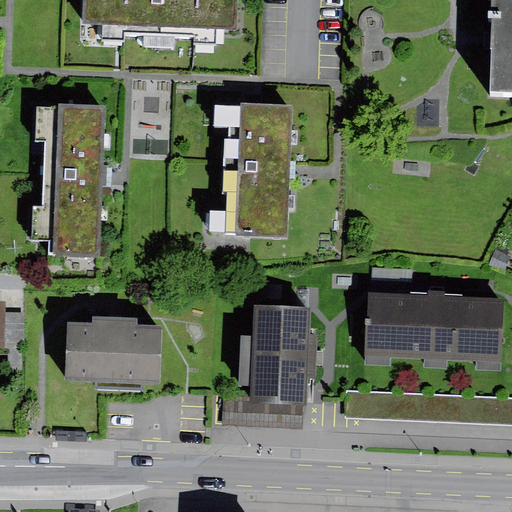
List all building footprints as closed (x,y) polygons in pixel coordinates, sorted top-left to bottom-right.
[(84,0),(84,25),(103,26),(103,41),(124,42),(124,34),(194,37),(193,46),(217,47),(218,32),(238,33),(239,0),(84,0)] [(511,0),(490,0),(489,45),(488,96),(511,96),(511,0)] [(105,107),(37,104),(36,143),(45,143),(43,208),(31,208),(30,243),(49,243),(49,258),(100,260),(105,107)] [(292,107),(215,104),(214,128),(230,128),(229,146),(225,145),(223,195),(227,195),(227,213),(208,212),(208,235),(287,238),(289,171),(292,107)] [(413,270),(373,268),(372,283),(412,284),(413,270)] [(368,294),(365,356),(502,364),(505,302),(434,298),(368,294)] [(311,310),(255,307),(254,338),(251,388),(251,402),(303,405),(307,405),(308,380),(316,380),(317,357),(318,336),(309,335),(311,310)] [(25,313),(5,312),(4,342),(24,343),(25,313)] [(91,325),(68,324),(65,379),(161,383),(163,328),(137,326),(137,319),(111,318),(92,317),(91,325)] [(251,388),(254,338),(242,337),(239,387),(251,388)] [(511,395),(348,393),(347,420),(511,423),(511,395)] [(86,430),(56,429),(55,442),(86,442),(86,430)]
